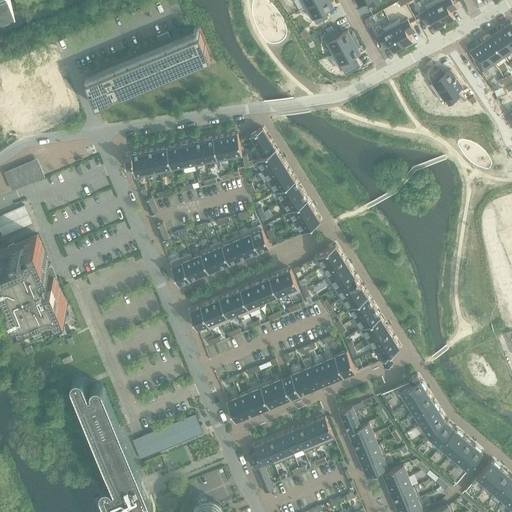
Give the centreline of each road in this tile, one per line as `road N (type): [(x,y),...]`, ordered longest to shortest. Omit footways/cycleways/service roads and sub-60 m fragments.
road 1 (residential): [(96,132),(66,55),(178,8)]
road 2 (residential): [(96,132),(165,295)]
road 3 (residential): [(96,132),(259,108)]
road 4 (residential): [(411,351),(452,416),(511,466)]
road 5 (residential): [(259,108),(336,230)]
road 6 (residential): [(336,230),(411,351)]
road 7 (residential): [(171,309),(222,435)]
road 8 (residential): [(291,252),(273,250),(165,295)]
road 9 (residential): [(171,309),(280,266),(291,252)]
road 10 (residential): [(259,108),(330,98),(384,71)]
road 11 (residential): [(511,149),(445,39)]
road 12 (residential): [(324,393),(373,511)]
